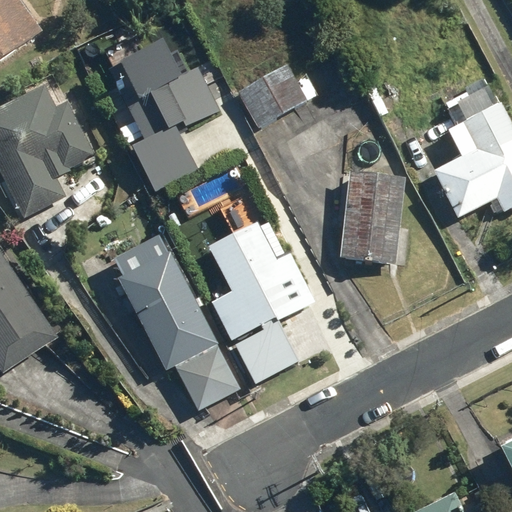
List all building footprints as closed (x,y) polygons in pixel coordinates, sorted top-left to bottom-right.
[(0,0),(0,54),(43,20),(24,0),(0,0)] [(168,145),(164,136),(180,128),(184,132),(219,114),(198,73),(173,84),(154,50),(142,57),(141,56),(106,76),(144,144),(125,155),(152,198),(195,175),(175,141),(168,145)] [(235,98),(255,132),(302,104),(282,70),(235,98)] [(0,110),(0,183),(18,223),(59,203),(50,184),(94,164),(67,107),(51,112),(40,92),(0,110)] [(511,115),(505,101),(445,128),(459,154),(431,167),(460,218),(503,194),(505,193),(506,194),(511,204),(511,115)] [(347,173),(341,256),(394,261),(401,177),(347,173)] [(214,306),(234,342),(322,305),(291,248),(280,254),(260,218),(208,247),(233,293),(214,306)] [(0,375),(55,342),(0,253),(0,375)] [(177,364),(203,412),(244,390),(172,256),(120,284),(166,370),(177,364)] [(261,382),(271,378),(312,357),(291,324),(242,346),(261,382)] [(511,437),(501,443),(511,467),(511,437)] [(462,511),(454,495),(419,511),(462,511)]
